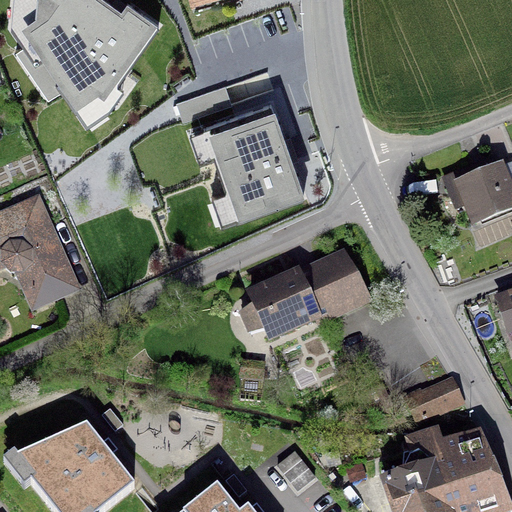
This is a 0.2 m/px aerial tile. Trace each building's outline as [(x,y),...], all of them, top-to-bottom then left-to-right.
[(13,0),(11,24),(22,42),(16,46),(49,96),(62,88),(87,126),(110,111),(126,86),(120,81),(164,16),(140,0),(13,0)] [(162,0),(166,12),(190,5),(191,6),(193,5),(191,0),(162,0)] [(272,101),(189,131),(199,157),(216,151),(229,188),(213,194),(223,224),(305,195),(272,101)] [(441,182),(448,198),(459,193),(472,225),(511,209),(511,202),(499,170),(475,179),(471,170),(441,182)] [(51,300),(73,291),(34,204),(0,218),(0,267),(9,275),(20,275),(29,296),(46,289),(51,300)] [(367,302),(343,258),(297,279),(296,278),(248,300),(252,308),(239,316),(248,337),(263,332),(267,341),(313,320),(315,325),(367,302)] [(511,295),(495,302),(501,319),(511,315),(511,295)] [(241,379),(256,380),(258,367),(242,366),(241,379)] [(460,405),(450,383),(405,404),(414,426),(460,405)] [(387,484),(395,511),(458,511),(503,498),(508,511),(509,511),(478,437),(440,448),(436,433),(406,442),(418,477),(395,485),(393,482),(387,484)] [(107,511),(134,491),(89,434),(18,466),(56,511),(107,511)] [(294,455),(279,467),(297,490),(313,478),(294,455)] [(233,511),(220,495),(198,511),(233,511)]
